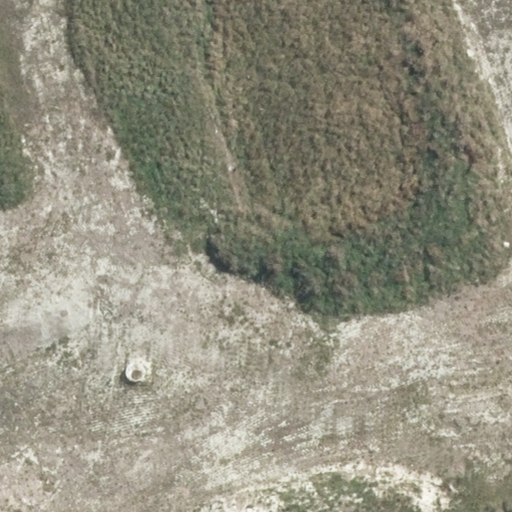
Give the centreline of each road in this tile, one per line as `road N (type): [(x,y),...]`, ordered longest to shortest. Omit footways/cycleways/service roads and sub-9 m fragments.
road 1 (residential): [(169,484),(11,0)]
road 2 (residential): [(169,484),(511,377)]
